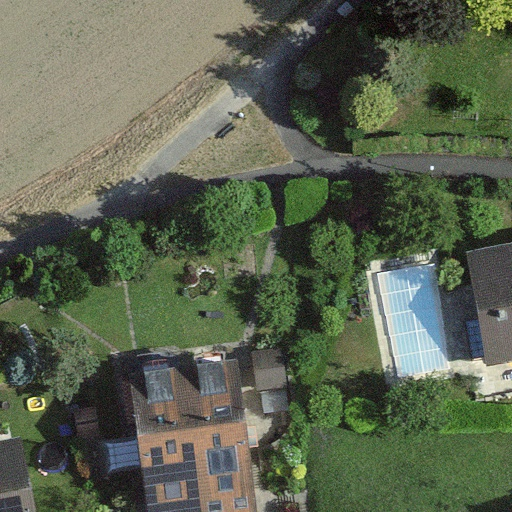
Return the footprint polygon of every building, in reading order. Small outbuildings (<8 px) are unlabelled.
[(511,249),(468,257),(485,365),(511,361),(511,249)] [(252,511),(234,367),(181,375),(198,511),(252,511)] [(198,511),(181,375),(133,381),(150,511),(198,511)] [(101,441),(96,410),(74,413),(79,444),(101,441)] [(29,511),(17,444),(0,447),(0,511),(29,511)]
